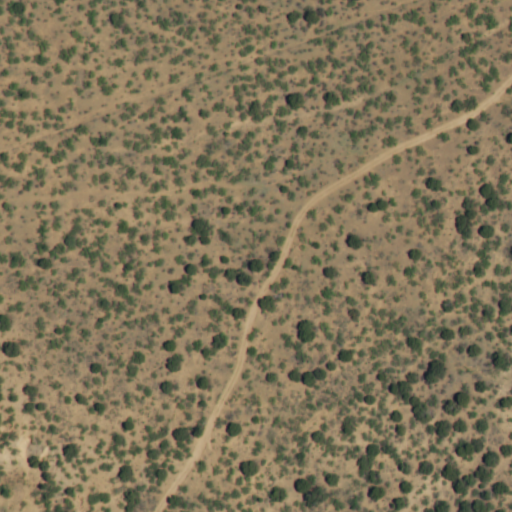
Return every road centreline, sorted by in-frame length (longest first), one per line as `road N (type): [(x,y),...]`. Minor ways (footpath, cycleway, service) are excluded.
road 1 (track): [(303,207),(252,311),(237,368),(154,511)]
road 2 (track): [(303,207),(257,185),(0,206)]
road 3 (track): [(511,81),(481,112),(303,207)]
